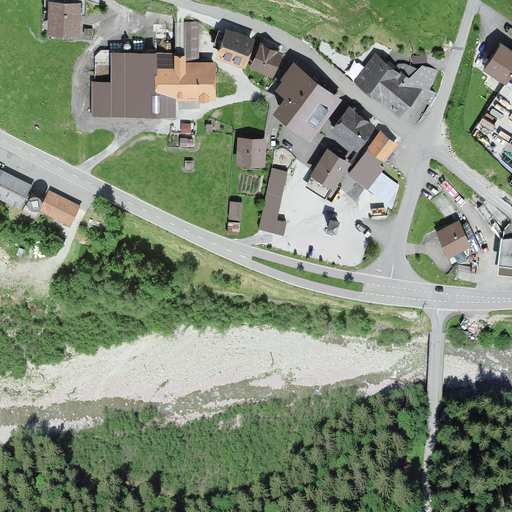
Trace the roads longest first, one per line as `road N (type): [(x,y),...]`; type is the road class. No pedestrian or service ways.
road 1 (tertiary): [(0,138),(237,252),(389,291)]
road 2 (residential): [(181,0),(280,36),(427,146)]
road 3 (unclassified): [(438,297),(424,511)]
road 4 (unclassified): [(427,146),(473,0)]
road 5 (unclassified): [(389,291),(427,146)]
